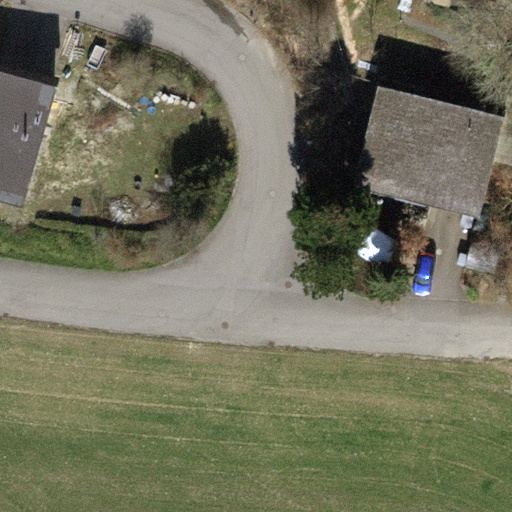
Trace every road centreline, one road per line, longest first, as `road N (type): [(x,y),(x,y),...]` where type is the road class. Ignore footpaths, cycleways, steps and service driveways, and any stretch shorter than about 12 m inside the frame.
road 1 (residential): [(253,313),(268,171),(246,85),(192,29),(100,0)]
road 2 (residential): [(253,313),(511,342)]
road 3 (residential): [(0,287),(253,313)]
